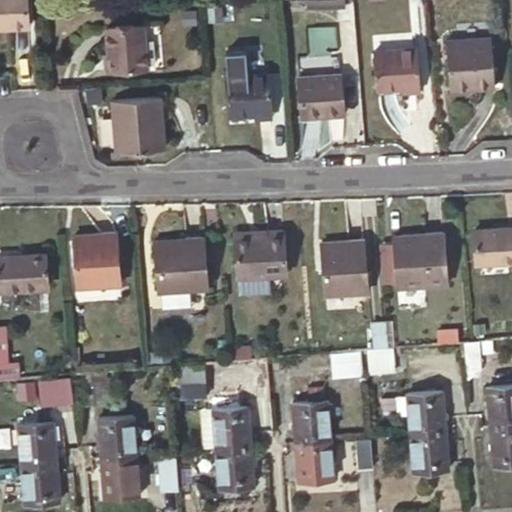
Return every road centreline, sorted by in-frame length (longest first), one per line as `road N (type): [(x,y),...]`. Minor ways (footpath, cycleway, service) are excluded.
road 1 (residential): [(511,169),(72,181)]
road 2 (unknown): [(264,378),(276,511)]
